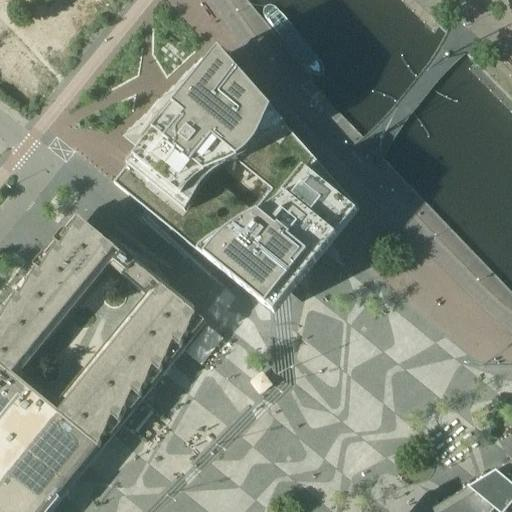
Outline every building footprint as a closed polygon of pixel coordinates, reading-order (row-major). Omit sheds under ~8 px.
[(247,0),(255,10),(266,0),(247,0)] [(286,0),(266,0),(255,10),(268,25),(269,27),(314,79),(312,81),(341,115),(363,138),(375,128),(385,118),(363,95),(354,84),(357,82),(292,7),(291,5),(286,0)] [(142,152),(115,185),(146,210),(190,247),(191,247),(238,285),(240,287),(268,309),(269,307),(286,287),(288,285),(296,292),(335,244),(338,240),(330,234),(351,208),(335,195),(323,186),(326,182),(271,120),(274,115),(274,114),(231,65),(230,66),(231,66),(227,70),(218,59),(151,141),(150,142),(142,152)] [(0,511),(52,511),(66,496),(66,497),(70,493),(164,377),(185,352),(207,326),(191,313),(191,312),(181,305),(135,267),(136,265),(135,264),(134,266),(80,222),(71,239),(63,250),(59,247),(58,249),(42,275),(40,273),(21,299),(19,298),(1,324),(0,323),(0,511)] [(511,511),(511,464),(433,511),(511,511)]
